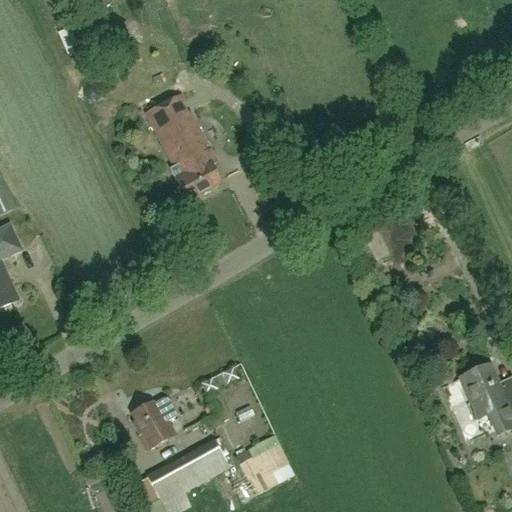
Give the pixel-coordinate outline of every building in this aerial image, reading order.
[(78,0),(87,15),(114,0),(78,0)] [(211,153),(212,152),(191,112),(188,113),(179,97),(146,115),(175,168),(170,171),(188,202),(220,185),(210,166),(216,163),(211,153)] [(0,215),(14,209),(0,177),(0,215)] [(0,309),(19,300),(0,262),(0,258),(20,249),(8,226),(0,230),(0,309)] [(472,366),(470,374),(461,378),(478,419),(487,415),(494,431),(511,422),(511,388),(502,393),(490,366),(481,370),(472,366)] [(155,406),(153,403),(130,415),(141,436),(138,437),(147,453),(176,437),(168,422),(177,417),(169,402),(164,400),(155,406)] [(243,421),(260,416),(257,407),(240,412),(243,421)] [(261,479),(289,466),(275,437),(247,450),(261,479)] [(182,511),(192,507),(184,490),(232,468),(221,444),(153,475),(169,511),(182,511)] [(251,479),(237,485),(244,502),(259,496),(251,479)]
